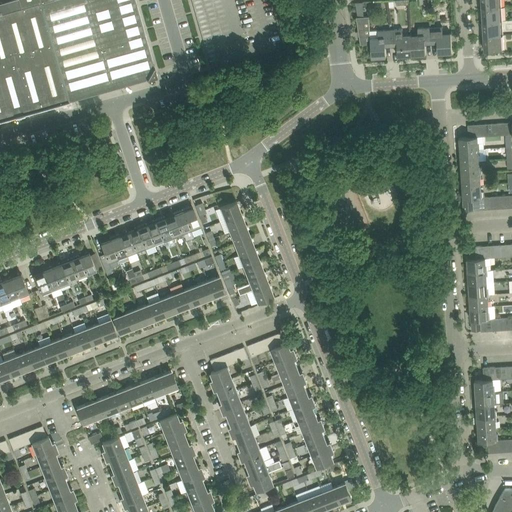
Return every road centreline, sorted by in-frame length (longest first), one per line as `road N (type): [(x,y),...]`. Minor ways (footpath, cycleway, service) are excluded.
road 1 (tertiary): [(385,506),(308,302)]
road 2 (unclassified): [(114,103),(177,85),(184,73),(165,0)]
road 3 (tertiary): [(0,257),(142,203)]
road 4 (residential): [(238,485),(184,347)]
road 5 (tertiary): [(308,302),(253,165)]
road 6 (residential): [(52,399),(184,347)]
road 7 (residential): [(184,347),(308,302)]
road 8 (residential): [(464,474),(455,350)]
road 9 (residential): [(455,350),(449,230)]
